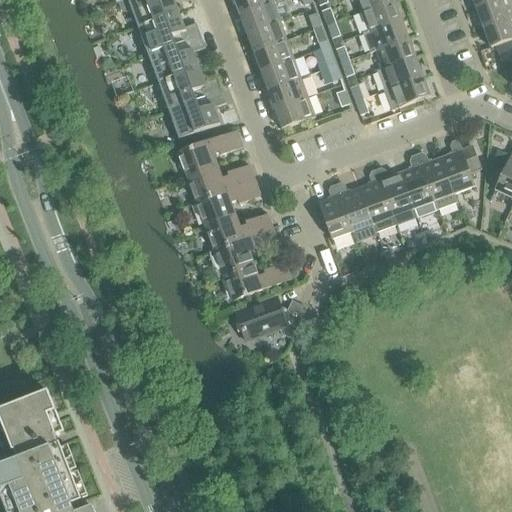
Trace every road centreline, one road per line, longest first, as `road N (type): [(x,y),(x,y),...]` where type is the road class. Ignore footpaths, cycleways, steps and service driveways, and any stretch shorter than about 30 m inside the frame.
road 1 (tertiary): [(165,511),(0,78)]
road 2 (residential): [(453,115),(271,186),(201,0)]
road 3 (residential): [(453,115),(417,0)]
